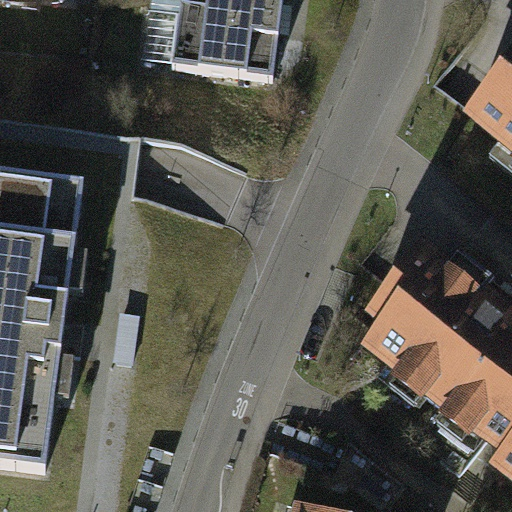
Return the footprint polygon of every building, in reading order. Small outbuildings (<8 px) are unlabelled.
[(270,0),(186,0),(185,11),(269,21),(270,0)] [(269,21),(185,11),(178,65),(262,75),(269,21)] [(511,145),(511,77),(479,119),(511,145)] [(85,186),(0,174),(0,468),(47,475),(62,358),(82,361),(86,329),(66,327),(85,186)] [(504,452),(511,458),(511,295),(446,241),(366,338),(504,452)] [(139,318),(124,316),(117,366),(133,368),(139,318)] [(344,511),(307,500),(302,511),(344,511)]
